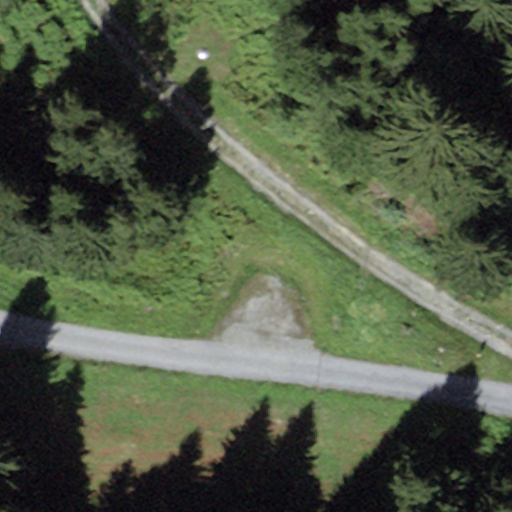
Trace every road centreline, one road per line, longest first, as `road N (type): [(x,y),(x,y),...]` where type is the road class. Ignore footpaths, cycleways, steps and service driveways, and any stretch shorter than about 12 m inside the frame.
road 1 (track): [(0,316),(175,359),(511,395)]
road 2 (track): [(511,320),(231,124),(110,0)]
